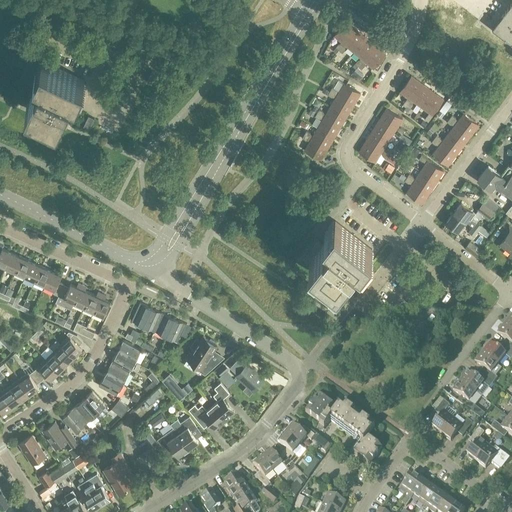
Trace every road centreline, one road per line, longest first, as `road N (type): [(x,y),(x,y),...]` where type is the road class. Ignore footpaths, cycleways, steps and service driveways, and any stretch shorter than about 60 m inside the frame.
road 1 (residential): [(0,435),(71,384),(94,357),(120,297),(119,282),(0,230)]
road 2 (tertiary): [(152,274),(311,11)]
road 3 (residential): [(421,224),(354,172),(346,150),(410,44),(422,0)]
road 4 (residential): [(145,511),(240,450),(299,376)]
road 5 (unclassified): [(299,376),(152,274)]
road 6 (tertiary): [(152,274),(0,195)]
road 7 (residential): [(421,224),(511,104)]
road 8 (residential): [(511,511),(413,439)]
